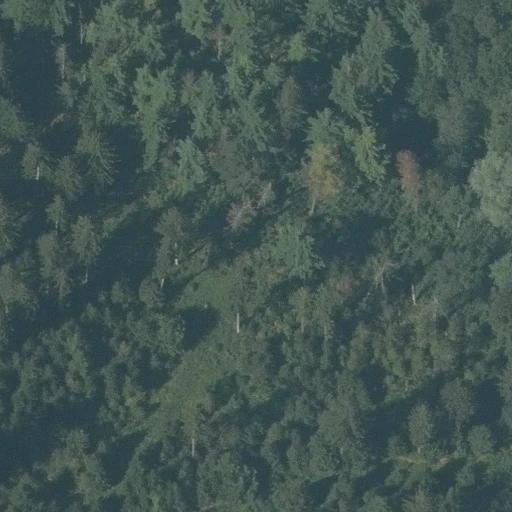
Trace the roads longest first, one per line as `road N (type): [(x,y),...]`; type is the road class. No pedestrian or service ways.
road 1 (track): [(511,171),(492,122),(465,0)]
road 2 (unknown): [(396,0),(450,85),(492,122),(511,128)]
